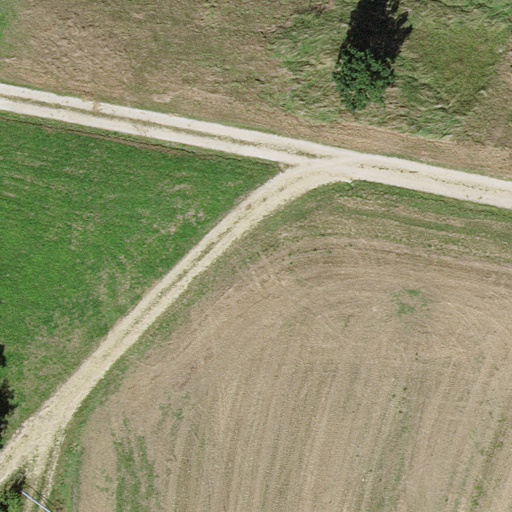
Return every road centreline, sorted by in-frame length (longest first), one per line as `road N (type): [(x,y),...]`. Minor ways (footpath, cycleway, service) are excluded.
road 1 (track): [(511,200),(0,97)]
road 2 (track): [(0,451),(315,161)]
